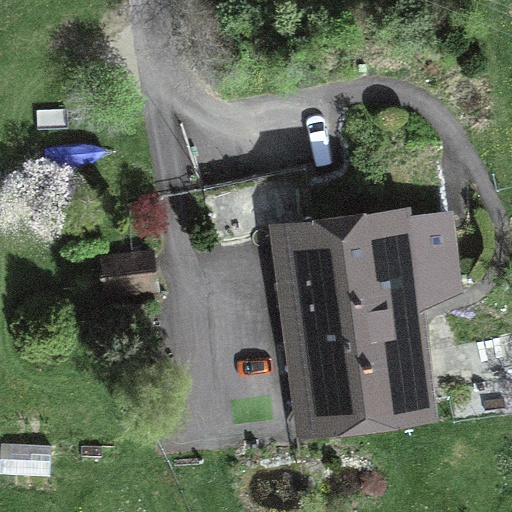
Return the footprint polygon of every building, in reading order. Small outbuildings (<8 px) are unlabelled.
[(203,186),(211,240),(313,219),(305,165),(203,186)] [(447,213),(300,231),(309,306),(288,309),(296,374),(317,371),(323,416),(408,405),(395,301),(422,298),(428,294),(457,290),(447,213)] [(151,253),(104,259),(108,292),(155,285),(151,253)] [(86,304),(86,325),(152,325),(152,304),(86,304)] [(0,443),(0,447),(0,473),(50,474),(51,445),(0,443)]
